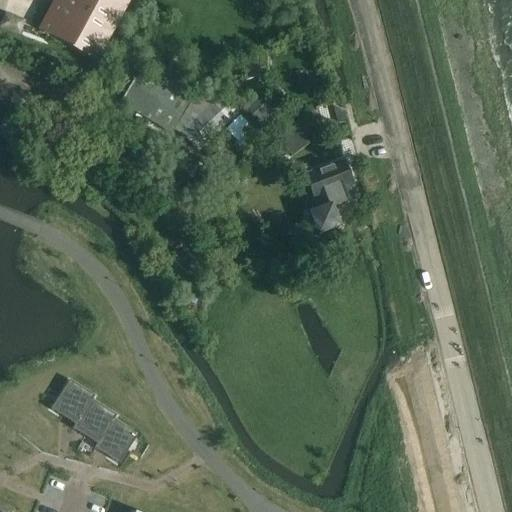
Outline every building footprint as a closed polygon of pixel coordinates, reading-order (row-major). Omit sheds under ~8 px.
[(63,0),(69,3),(52,34),(74,46),(80,36),(100,46),(123,3),(117,0),(63,0)] [(256,57),(240,61),(245,82),(262,77),(256,57)] [(134,80),(120,104),(171,135),(191,103),(163,86),(158,94),(134,80)] [(219,94),(180,131),(199,151),(238,114),(219,94)] [(258,94),(243,109),(260,126),(275,111),(258,94)] [(300,129),(283,142),(293,156),(311,143),(300,129)] [(341,169),(306,181),(319,219),(310,222),(316,240),(341,232),(343,231),(336,212),(354,206),(341,169)] [(70,382),(53,410),(77,425),(93,400),(95,396),(70,382)] [(77,425),(75,429),(100,444),(117,421),(119,416),(93,400),(77,425)] [(100,444),(97,449),(121,463),(139,434),(117,421),(100,444)]
